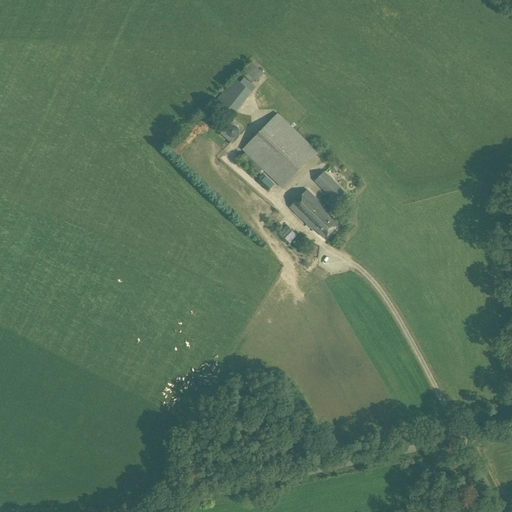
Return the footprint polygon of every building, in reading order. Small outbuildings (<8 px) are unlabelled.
[(257,81),(264,74),(252,63),(246,71),(257,81)] [(239,81),(235,78),(219,101),(235,112),(255,84),(243,76),(239,81)] [(312,146),(278,113),(242,150),(282,188),(320,149),(314,144),(312,146)] [(230,143),(243,128),(233,119),(220,134),(230,143)] [(329,213),(347,195),(324,172),(315,181),(332,198),(324,206),(307,189),(290,207),(313,229),(314,228),(325,238),(339,223),(329,213)] [(270,187),(275,183),(265,174),(261,178),(270,187)] [(292,230),(287,225),(280,233),(285,238),(292,230)]
